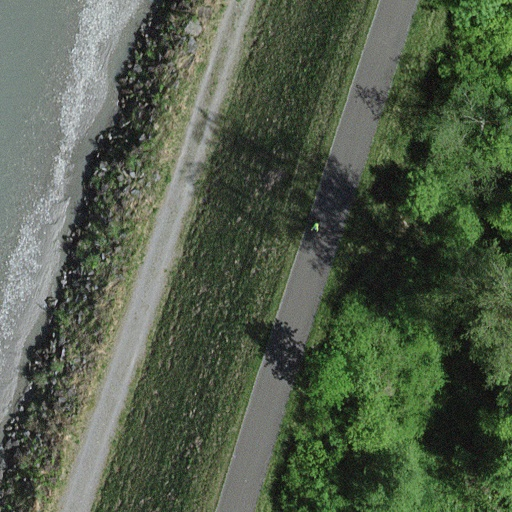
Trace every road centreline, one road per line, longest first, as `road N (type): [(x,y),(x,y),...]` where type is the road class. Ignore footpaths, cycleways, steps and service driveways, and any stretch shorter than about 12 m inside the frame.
road 1 (track): [(247,0),(82,511)]
road 2 (track): [(244,511),(403,0)]
